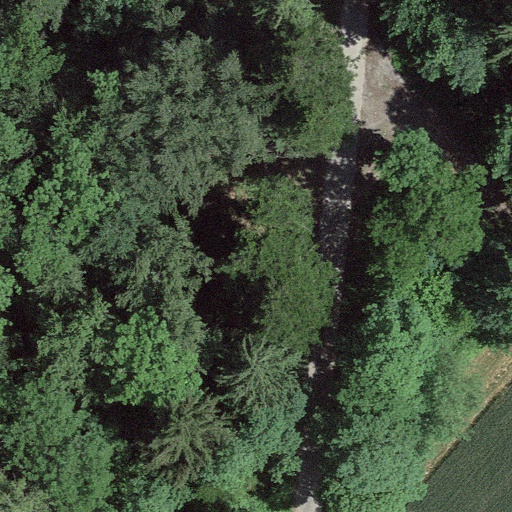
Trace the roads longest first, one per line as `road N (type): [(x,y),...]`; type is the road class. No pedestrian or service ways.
road 1 (track): [(347,0),(306,511)]
road 2 (track): [(511,200),(449,161),(344,43)]
